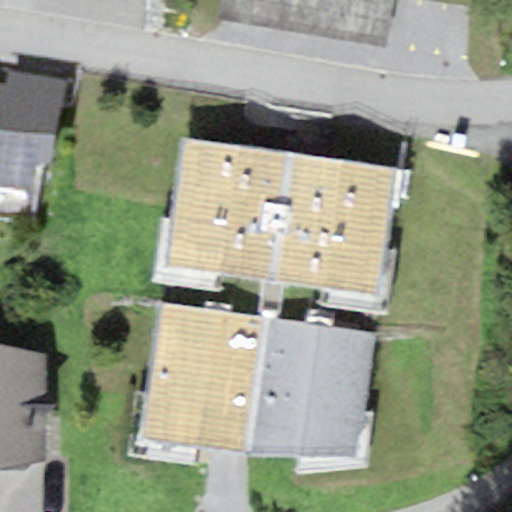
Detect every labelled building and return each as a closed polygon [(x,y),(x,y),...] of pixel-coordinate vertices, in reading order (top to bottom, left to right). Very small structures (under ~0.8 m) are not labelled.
[(397,0),(219,0),(216,19),(388,51),(397,0)] [(10,101),(0,99),(0,211),(39,219),(64,91),(14,82),(10,101)] [(189,143),(170,264),(383,298),(403,177),(189,143)] [(167,311),(155,440),(270,459),(382,452),(384,336),(167,311)] [(0,469),(47,469),(51,361),(0,346),(0,469)]
